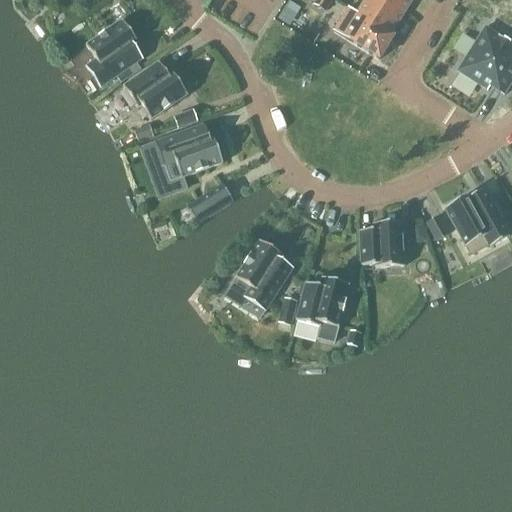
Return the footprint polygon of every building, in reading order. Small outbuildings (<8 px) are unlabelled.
[(325,15),(333,1),(331,0),(319,0),(315,8),(325,15)] [(376,0),(367,0),(358,14),(395,38),(396,38),(392,36),(404,17),(376,0)] [(376,0),(404,17),(409,9),(414,0),(376,0)] [(350,9),(335,33),(381,62),(395,38),(358,14),(350,9)] [(124,23),(87,48),(97,62),(87,68),(102,90),(118,79),(122,85),(142,72),(137,65),(144,61),(136,49),(140,46),(124,23)] [(511,86),(511,47),(485,31),(458,75),(490,95),(492,93),(504,100),(511,86)] [(160,64),(125,89),(139,110),(142,107),(152,122),(188,97),(172,73),(168,76),(160,64)] [(205,126),(157,144),(171,184),(224,165),(214,138),(210,140),(205,126)] [(223,186),(188,208),(200,226),(234,205),(223,186)] [(471,196),(446,210),(472,257),(491,247),(492,249),(511,238),(485,192),(473,198),(471,196)] [(375,232),(361,233),(362,268),(363,268),(377,267),(377,270),(406,268),(405,254),(409,254),(408,238),(404,238),(403,224),(374,226),(375,232)] [(236,280),(223,299),(237,308),(243,299),(265,314),(294,272),(282,264),(285,260),(261,243),(236,280)] [(307,285),(297,322),(322,329),(319,341),(335,345),(351,287),(323,280),(320,288),(307,285)] [(286,302),(280,325),(292,328),(298,305),(286,302)]
